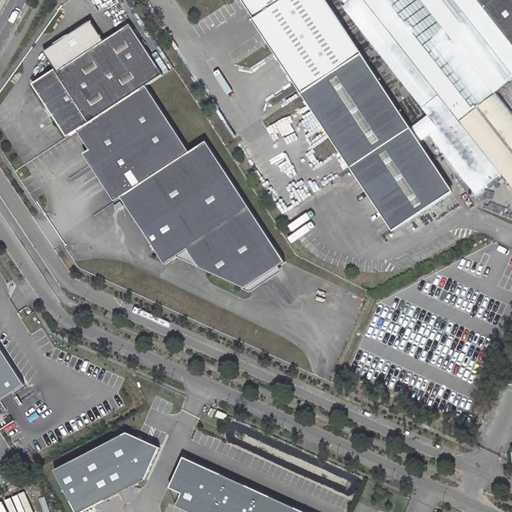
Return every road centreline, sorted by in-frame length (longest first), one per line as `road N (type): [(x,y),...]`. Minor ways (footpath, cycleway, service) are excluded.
road 1 (unclassified): [(480,471),(64,284),(0,182)]
road 2 (unclassified): [(0,228),(61,322),(464,506)]
